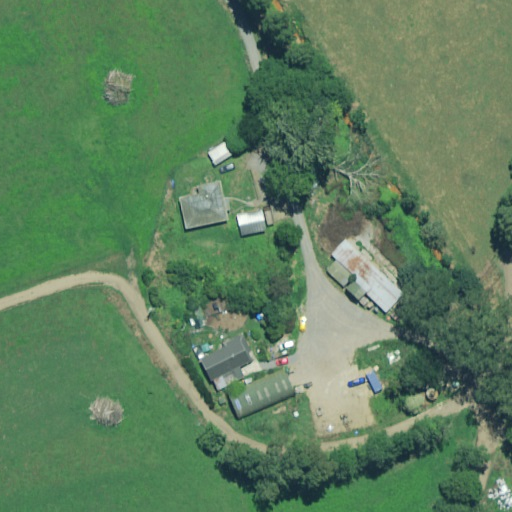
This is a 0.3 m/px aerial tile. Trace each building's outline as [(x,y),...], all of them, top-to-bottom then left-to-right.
[(231,220),(223,181),(201,186),(203,195),(181,199),(187,229),(231,220)] [(358,196),(344,218),(359,227),(373,205),(358,196)] [(268,223),(266,211),(239,216),(241,228),(268,223)] [(404,293),(347,239),(333,254),(338,259),(328,270),(360,301),(367,293),(387,312),(404,293)] [(165,308),(146,307),(145,317),(150,317),(150,321),(165,321),(165,308)] [(257,358),(245,336),(202,360),(219,390),(261,367),(257,358)] [(289,349),(284,336),(266,343),(270,356),(289,349)] [(298,391),(287,367),(229,392),(239,416),(298,391)] [(422,407),(418,395),(403,399),(406,411),(422,407)]
